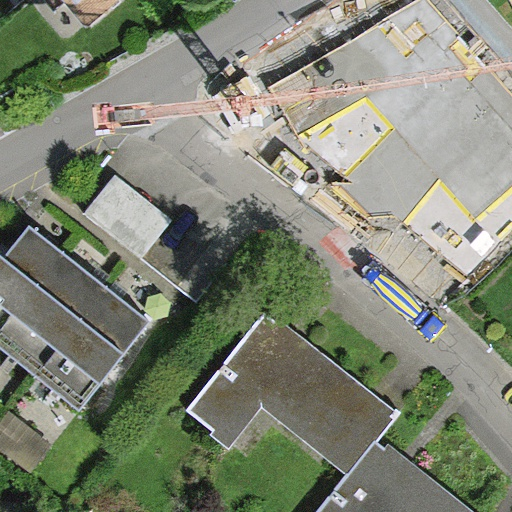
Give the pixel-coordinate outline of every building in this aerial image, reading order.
[(173,0),(65,0),(93,33),(133,0),(139,0),(152,14),(173,0)] [(511,149),(511,76),(449,16),(435,31),(398,69),(465,133),(480,118),(511,149)] [(122,169),(89,209),(145,255),(179,215),(122,169)] [(0,346),(81,411),(152,324),(118,296),(99,281),(31,227),(8,257),(0,250),(0,346)] [(379,440),(397,414),(270,316),(194,414),(239,448),(269,409),(352,472),(379,440)] [(473,511),(379,440),(352,472),(322,511),(473,511)]
